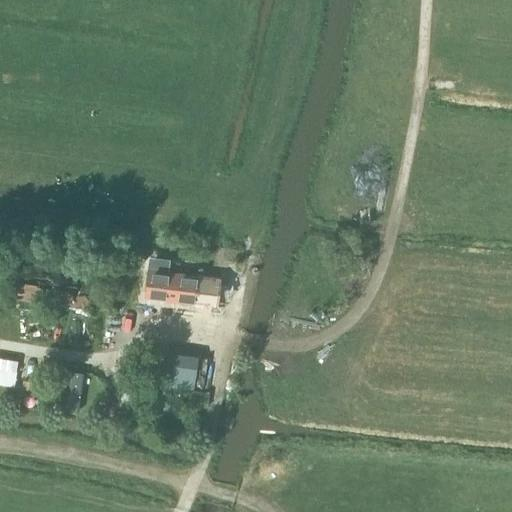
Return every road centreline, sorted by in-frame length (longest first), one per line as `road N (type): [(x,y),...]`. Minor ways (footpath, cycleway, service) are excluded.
road 1 (track): [(426,0),(402,201),(367,304),(345,328),(312,342),(281,346),(232,336)]
road 2 (track): [(306,0),(232,336)]
road 3 (track): [(0,449),(134,470),(193,489)]
road 4 (track): [(193,489),(232,336)]
road 5 (track): [(232,336),(158,331),(124,357),(94,363)]
